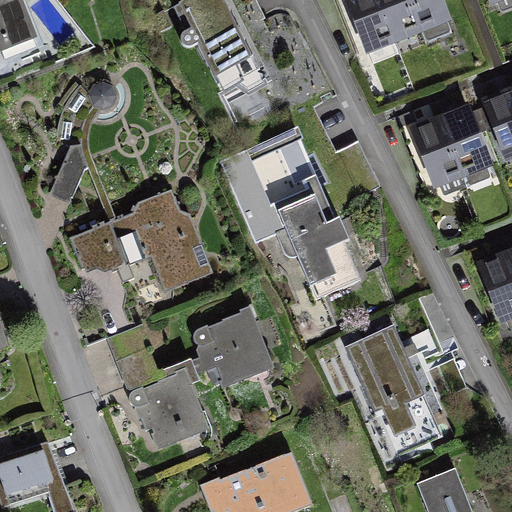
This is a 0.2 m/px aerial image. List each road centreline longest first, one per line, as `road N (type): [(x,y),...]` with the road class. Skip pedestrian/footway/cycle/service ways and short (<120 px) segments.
road 1 (residential): [(511,421),(301,0)]
road 2 (residential): [(0,166),(125,511)]
